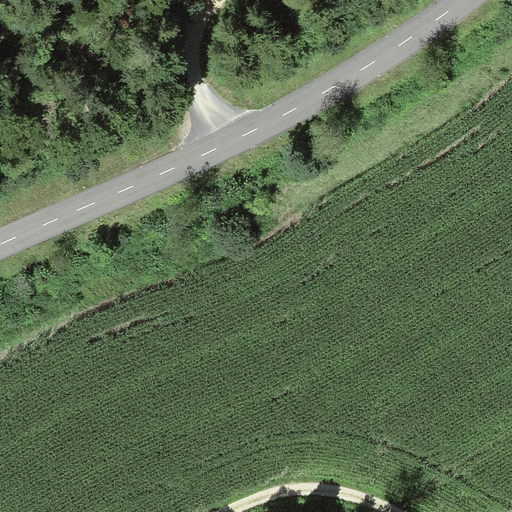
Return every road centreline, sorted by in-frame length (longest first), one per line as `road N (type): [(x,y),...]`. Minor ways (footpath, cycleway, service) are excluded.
road 1 (secondary): [(0,244),(228,144),(348,77),(461,0)]
road 2 (track): [(219,511),(271,493),(320,488),(387,511)]
road 3 (track): [(228,144),(207,110),(191,56),(200,12),(212,0)]
